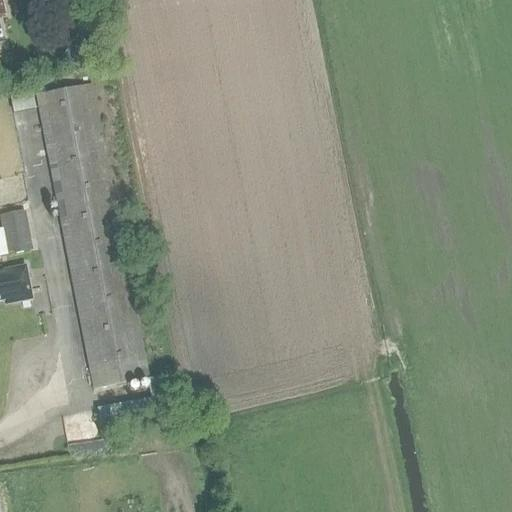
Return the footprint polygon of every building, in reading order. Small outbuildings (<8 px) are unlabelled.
[(75,38),(61,58),(78,69),(92,49),(75,38)] [(91,86),(36,97),(90,391),(149,380),(91,86)] [(19,89),(24,112),(35,110),(31,87),(19,89)] [(1,216),(3,230),(0,230),(0,257),(28,252),(20,212),(1,216)] [(4,306),(30,301),(24,267),(0,271),(0,302),(3,302),(4,306)]
